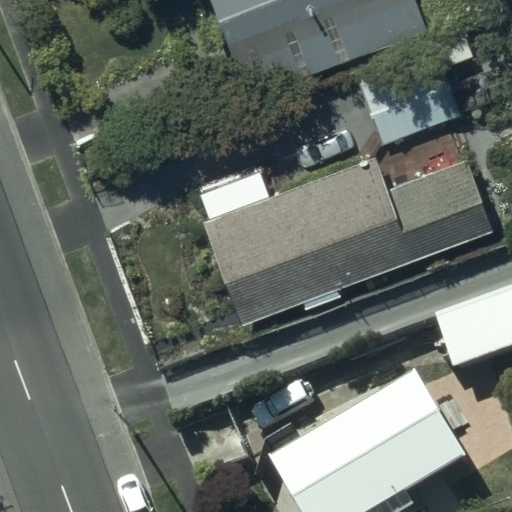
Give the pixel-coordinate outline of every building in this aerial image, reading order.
[(207,0),(242,90),(419,22),(410,0),(207,0)] [(463,30),(352,74),(378,139),(456,108),(438,61),(470,49),(463,30)] [(194,211),(234,314),(295,291),(299,300),(334,286),(331,277),(485,218),(458,149),(380,179),(366,144),(258,185),(249,160),(194,181),(204,207),(194,211)] [(511,290),(435,319),(455,372),(511,350),(511,290)] [(271,464),(300,511),(414,511),(418,510),(410,496),(468,461),(417,377),(271,464)]
